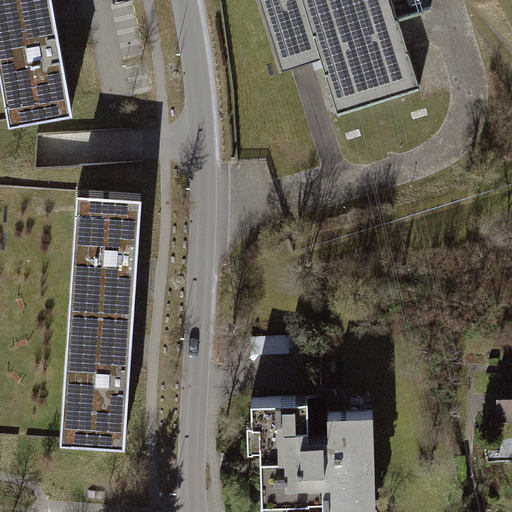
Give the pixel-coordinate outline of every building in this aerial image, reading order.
[(0,0),(22,117),(72,108),(56,15),(52,0),(0,0)] [(392,0),(260,0),(282,69),(320,57),(337,112),(420,87),(392,0)] [(145,202),(82,198),(67,442),(130,446),(135,360),(140,288),(145,202)] [(297,334),(250,335),(250,351),(298,350),(297,334)] [(299,392),(307,392),(322,392),(320,335),(297,334),(298,350),(299,392)] [(511,361),(499,362),(499,421),(511,421),(511,361)] [(372,502),(369,406),(323,407),(324,427),(308,427),(307,392),(299,392),(250,394),(251,437),(259,437),(261,506),(372,502)]
